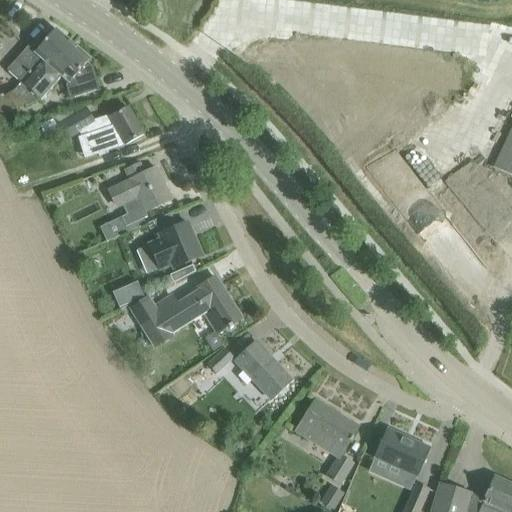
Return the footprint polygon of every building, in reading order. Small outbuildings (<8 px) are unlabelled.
[(21,84),(16,90),(22,100),(27,95),(28,96),(72,45),(55,29),(35,53),(28,47),(7,71),(21,84)] [(0,114),(8,112),(24,104),(25,106),(39,99),(41,100),(61,77),(68,83),(65,86),(70,100),(100,90),(94,73),(85,65),(90,60),(72,45),(28,96),(27,95),(22,100),(16,90),(15,91),(5,97),(3,95),(0,96),(0,114)] [(107,151),(113,149),(114,151),(125,145),(126,145),(143,135),(128,108),(110,118),(110,119),(99,125),(102,130),(81,137),(78,138),(84,159),(97,154),(99,157),(109,154),(107,151)] [(60,125),(63,133),(64,133),(68,139),(95,124),(87,109),(60,125)] [(53,121),(40,125),(45,139),(57,135),(53,121)] [(511,177),(511,123),(491,168),(511,177)] [(147,217),(145,213),(171,200),(156,168),(144,174),(140,164),(125,171),(127,176),(126,176),(128,180),(107,190),(116,209),(123,206),(127,214),(121,218),(125,227),(147,217)] [(148,244),(159,270),(171,265),(173,269),(202,257),(187,223),(176,228),(170,214),(154,221),(159,234),(156,235),(158,239),(148,244)] [(130,309),(154,348),(173,336),(172,334),(204,314),(217,334),(228,327),(230,330),(233,328),(231,325),(241,319),(215,278),(198,289),(200,292),(177,307),(171,297),(153,308),(147,299),(130,309)] [(120,306),(139,297),(134,285),(114,293),(120,306)] [(255,343),(235,362),(270,400),(291,381),(255,343)] [(201,373),(209,381),(233,356),(225,348),(201,373)] [(325,476),(340,486),(354,463),(341,455),(358,427),(315,400),(295,433),(336,459),(325,476)] [(383,435),(371,465),(415,483),(427,454),(383,435)] [(485,498),(440,485),(431,511),(511,511),(511,486),(494,478),(485,498)] [(334,510),(344,493),(331,485),(321,502),(334,510)] [(422,511),(430,492),(419,486),(408,509),(398,505),(395,511),(422,511)]
